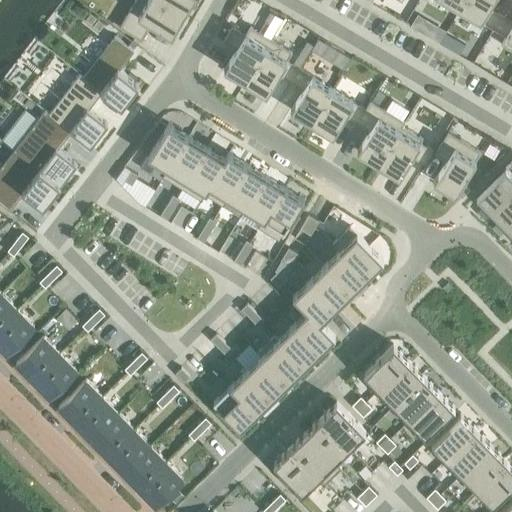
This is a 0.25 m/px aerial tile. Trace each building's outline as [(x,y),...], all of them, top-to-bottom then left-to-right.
[(128,10),(118,27),(141,40),(151,24),(164,32),(171,36),(176,29),(175,29),(184,14),(159,0),(134,0),(129,10),(128,10)] [(159,0),(184,14),(192,0),(193,0),(192,0),(159,0)] [(435,0),(456,13),(463,0),(435,0)] [(463,0),(456,13),(478,25),(480,21),(492,29),(501,14),(488,7),(492,0),(463,0)] [(511,20),(501,14),(492,29),(505,36),(500,44),(511,51),(511,20)] [(418,15),(412,26),(425,34),(432,23),(418,15)] [(232,26),(223,40),(236,48),(223,69),(244,82),(271,39),(250,26),(245,34),(232,26)] [(79,73),(79,74),(102,92),(121,106),(138,84),(119,69),(133,51),(114,36),(83,76),(79,73)] [(271,39),(244,82),(265,95),(278,74),(290,81),(299,68),(287,60),(291,52),(271,39)] [(335,49),(329,60),(343,69),(350,58),(335,49)] [(303,89),(290,109),(311,122),(332,88),(299,68),(290,81),(303,89)] [(44,110),(71,131),(90,146),(107,124),(88,109),(102,92),(79,74),(48,113),(44,110)] [(332,88),(311,122),(332,135),(345,115),(357,123),(365,109),(332,88)] [(369,130),(356,151),(377,164),(404,121),(371,101),(365,109),(357,123),(369,130)] [(44,110),(13,149),(59,185),(76,163),(57,149),(71,131),(44,110)] [(404,121),(377,164),(398,177),(411,156),(423,164),(432,150),(420,142),(422,139),(402,126),(404,122),(404,121)] [(168,123),(148,156),(167,168),(162,176),(163,177),(188,136),(168,123)] [(445,161),(433,181),(455,194),(481,152),(447,132),(434,153),(445,161)] [(188,136),(163,177),(181,188),(206,147),(188,136)] [(206,147),(181,188),(199,199),(228,153),(227,152),(224,158),(206,147)] [(13,149),(0,166),(0,202),(9,210),(23,192),(43,207),(59,185),(13,149)] [(228,153),(199,199),(200,200),(204,194),(221,205),(247,164),(228,153)] [(247,164),(221,205),(222,205),(227,197),(245,208),(265,175),(247,164)] [(124,166),(115,178),(121,186),(124,181),(130,170),(124,166)] [(130,170),(124,181),(131,185),(137,174),(130,170)] [(491,215),(511,194),(511,177),(505,170),(476,199),(491,215)] [(265,175),(245,208),(262,219),(257,227),(258,227),(283,187),(265,175)] [(283,187),(258,227),(278,240),(304,199),(283,187)] [(172,194),(166,205),(173,209),(179,199),(172,194)] [(511,224),(511,194),(491,215),(506,230),(511,224)] [(166,205),(160,215),(166,219),(173,209),(166,205)] [(308,215),(304,222),(314,228),(318,221),(308,215)] [(209,217),(203,227),(210,232),(216,221),(209,217)] [(304,222),(299,229),(310,235),(314,228),(304,222)] [(350,226),(332,243),(366,277),(383,260),(350,226)] [(203,227),(196,238),(203,242),(210,232),(203,227)] [(28,236),(22,232),(14,241),(21,246),(28,236)] [(246,240),(239,250),(246,254),(253,244),(246,240)] [(13,256),(21,246),(14,241),(7,251),(13,256)] [(339,250),(324,265),(351,292),(366,277),(332,243),(339,250)] [(288,248),(284,254),(294,261),(298,254),(288,248)] [(239,250),(233,260),(240,265),(246,254),(239,250)] [(279,263),(274,269),(285,276),(289,269),(279,263)] [(47,273),(53,279),(62,270),(56,265),(47,273)] [(324,265),(308,280),(335,307),(351,292),(324,265)] [(44,287),(53,279),(47,273),(39,282),(44,287)] [(276,273),(270,278),(278,287),(284,281),(276,273)] [(308,280),(293,295),(334,336),(321,321),(335,307),(308,280)] [(0,292),(0,323),(16,308),(0,292)] [(306,310),(291,324),(318,352),(334,336),(293,295),(292,295),(306,310)] [(246,303),(240,309),(249,317),(255,312),(246,303)] [(33,325),(16,308),(0,323),(0,346),(6,352),(33,325)] [(96,322),(104,314),(99,308),(90,317),(96,322)] [(255,312),(249,317),(257,326),(263,320),(255,312)] [(96,322),(90,317),(81,325),(87,331),(96,322)] [(273,335),(273,336),(303,366),(318,352),(291,324),(277,339),(273,335)] [(215,333),(210,339),(218,348),(224,342),(215,333)] [(32,379),(59,352),(43,335),(15,362),(26,373),(24,375),(30,381),(32,379)] [(273,336),(257,351),(287,382),(303,366),(273,336)] [(224,342),(218,348),(227,356),(232,350),(224,342)] [(393,344),(363,373),(379,389),(408,360),(393,344)] [(260,355),(245,370),(272,397),(287,382),(257,351),(257,352),(260,355)] [(76,369),(59,352),(32,379),(30,381),(36,387),(38,385),(48,396),(76,369)] [(138,366),(147,357),(141,352),(133,360),(138,366)] [(129,374),(138,366),(133,360),(124,369),(129,374)] [(408,360),(379,389),(393,404),(390,407),(391,408),(423,376),(408,360)] [(181,367),(175,373),(183,382),(189,376),(181,367)] [(245,370),(230,385),(256,412),(272,397),(245,370)] [(423,376),(391,408),(406,423),(439,391),(423,376)] [(73,421),(74,423),(102,396),(85,379),(58,406),(69,417),(67,418),(71,422),(73,421)] [(173,384),(164,393),(170,399),(179,390),(173,384)] [(230,385),(213,401),(240,429),(256,412),(230,385)] [(439,391),(406,423),(406,424),(410,421),(425,436),(454,407),(439,391)] [(170,399),(164,393),(156,401),(161,407),(170,399)] [(90,439),(118,412),(102,396),(74,423),(76,424),(74,426),(78,430),(80,428),(90,439)] [(360,396),(351,405),(357,411),(366,402),(360,396)] [(336,401),(320,417),(349,447),(365,431),(336,401)] [(366,402),(357,411),(362,416),(371,408),(366,402)] [(105,453),(106,455),(134,428),(118,412),(90,439),(101,449),(99,451),(103,455),(105,453)] [(460,413),(427,445),(443,461),(476,429),(460,413)] [(196,426),(202,431),(210,423),(205,417),(196,426)] [(320,417),(305,432),(340,469),(341,468),(334,461),(349,447),(320,417)] [(193,440),(202,431),(196,426),(188,434),(193,440)] [(112,461),(122,471),(150,444),(134,428),(106,455),(108,457),(106,459),(110,463),(112,461)] [(476,429),(443,461),(458,477),(491,444),(476,429)] [(305,432),(289,447),(325,484),(340,469),(305,432)] [(384,433),(375,441),(381,447),(390,439),(384,433)] [(390,439),(381,447),(387,453),(395,445),(390,439)] [(150,444),(122,471),(132,482),(131,484),(135,488),(136,486),(138,488),(166,461),(150,444)] [(491,444),(458,477),(462,474),(476,489),(506,460),(491,444)] [(289,447),(273,463),(305,496),(321,481),(324,484),(325,484),(289,447)] [(412,454),(403,463),(409,468),(418,460),(412,454)] [(394,460),(388,466),(396,475),(402,469),(394,460)] [(511,466),(506,460),(476,489),(492,505),(511,485),(511,466)] [(166,461),(138,488),(140,489),(138,491),(142,495),(144,494),(155,505),(182,478),(166,461)] [(368,485),(362,491),(371,500),(376,494),(368,485)] [(434,489),(425,497),(431,503),(440,494),(434,489)] [(362,491),(356,497),(365,505),(371,500),(362,491)] [(272,501),(277,507),(286,498),(280,492),(272,501)] [(440,494),(431,503),(437,509),(445,500),(440,494)] [(511,511),(511,496),(500,508),(496,511),(511,511)] [(263,511),(271,511),(276,508),(271,502),(262,510),(263,511)]
